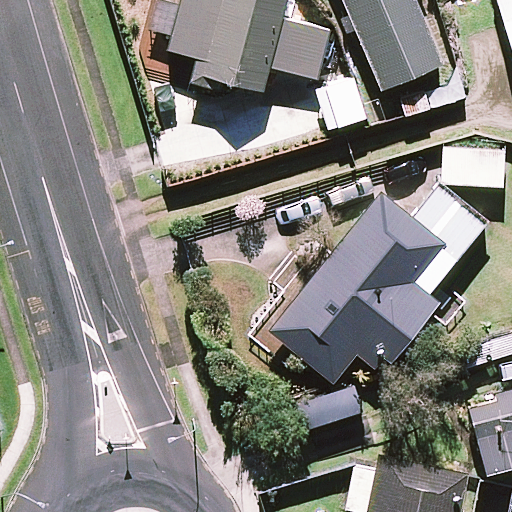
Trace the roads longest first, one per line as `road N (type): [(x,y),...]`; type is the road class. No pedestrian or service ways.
road 1 (tertiary): [(80,302),(0,32)]
road 2 (tertiary): [(80,302),(131,371),(194,493)]
road 3 (tertiary): [(53,511),(80,302)]
road 4 (tertiary): [(57,511),(103,478),(134,473),(194,493)]
